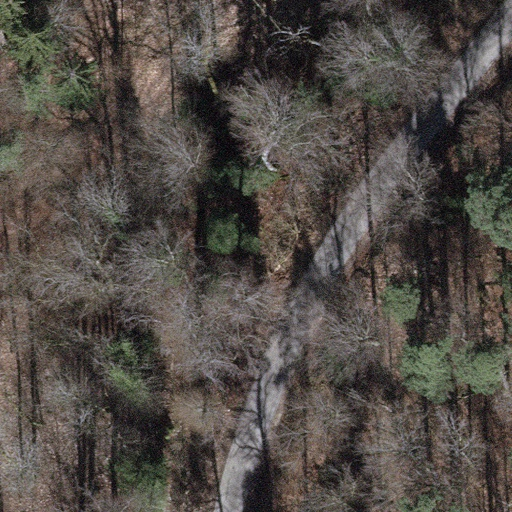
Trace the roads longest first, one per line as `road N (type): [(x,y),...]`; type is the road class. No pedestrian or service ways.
road 1 (residential): [(511,21),(424,130),(275,360),(240,511)]
road 2 (track): [(0,296),(24,255),(267,0)]
